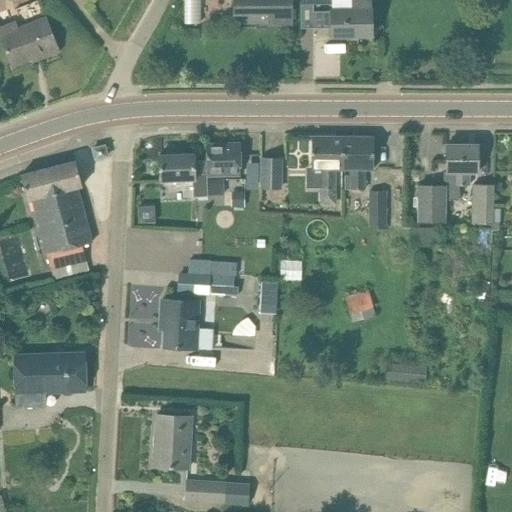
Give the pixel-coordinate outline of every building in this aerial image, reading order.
[(185,0),(185,22),(200,23),(201,0),(185,0)] [(234,0),(234,13),(269,13),(269,24),(291,24),(290,0),(234,0)] [(351,0),(352,7),(331,8),(332,38),(372,37),(370,0),(351,0)] [(58,50),(46,19),(0,35),(0,37),(12,65),(39,54),(40,58),(58,50)] [(336,170),(343,170),(343,155),(336,155),(336,137),(312,137),(312,169),(322,169),(321,191),(321,205),(336,205),(336,170)] [(374,137),(336,137),(336,155),(343,155),(343,170),(350,170),(350,176),(345,176),(344,191),(364,191),(365,170),(373,170),(374,137)] [(207,159),(207,176),(223,177),(242,177),(241,143),(206,144),(207,159)] [(478,145),(447,145),(446,172),(443,172),(442,186),(417,185),(416,221),(444,221),(445,199),(457,199),(458,186),(469,186),(469,174),(479,174),(478,145)] [(105,146),(93,149),(96,159),(107,156),(105,146)] [(208,195),(207,176),(207,159),(194,159),(194,154),(159,155),(160,182),(193,180),(193,197),(208,197),(208,195)] [(282,158),(263,158),(264,187),(283,188),(282,158)] [(76,161),(21,175),(27,200),(32,199),(50,270),(52,270),(54,280),(70,276),(89,271),(82,245),(92,243),(77,188),(82,186),(76,161)] [(207,176),(208,195),(224,195),(223,177),(207,176)] [(473,184),(472,224),(491,225),(492,225),(493,222),(494,185),(473,184)] [(386,193),(370,193),(369,214),(385,214),(386,193)] [(245,194),(230,194),(230,210),(245,210),(245,194)] [(500,222),(493,222),(492,225),(491,225),(491,230),(500,230),(500,222)] [(233,275),(236,275),(237,262),(209,260),(209,274),(233,275)] [(181,273),(180,291),(225,293),(225,296),(237,297),(238,286),(233,286),(233,275),(209,274),(189,273),(181,273)] [(276,282),(262,281),(260,313),(274,314),(276,282)] [(344,297),(353,322),(374,314),(365,290),(344,297)] [(162,300),(160,329),(164,329),(163,348),(197,350),(197,348),(210,349),(212,328),(198,328),(200,302),(162,300)] [(84,353),(15,356),(17,403),(47,402),(46,391),(85,391),(84,353)] [(388,364),(388,381),(428,380),(428,364),(388,364)] [(190,416),(157,415),(154,467),(188,468),(190,416)] [(249,482),(186,480),(185,500),(249,503),(249,482)]
